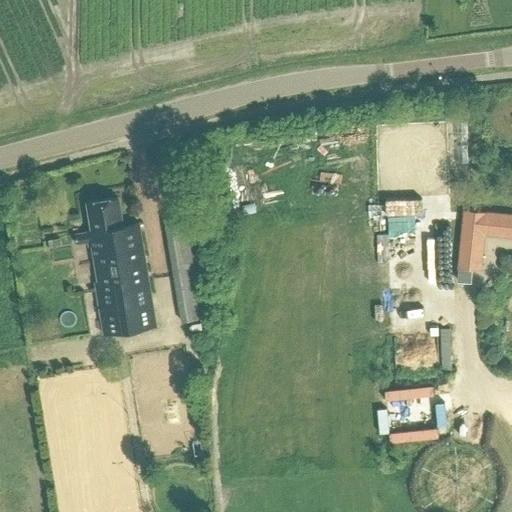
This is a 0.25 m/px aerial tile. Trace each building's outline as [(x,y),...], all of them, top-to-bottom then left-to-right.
[(124,222),(120,195),(91,200),(95,227),(89,228),(90,232),(78,234),(80,243),(91,241),(105,334),(159,326),(143,220),(124,222)] [(511,215),(465,211),(460,266),(479,268),(482,232),(511,234),(511,215)] [(181,321),(203,317),(184,213),(163,217),(181,321)] [(60,236),(47,238),(49,247),(61,245),(60,236)] [(429,331),(431,375),(443,375),(441,330),(429,331)] [(400,355),(409,355),(409,371),(428,371),(428,338),(400,338),(400,355)]
